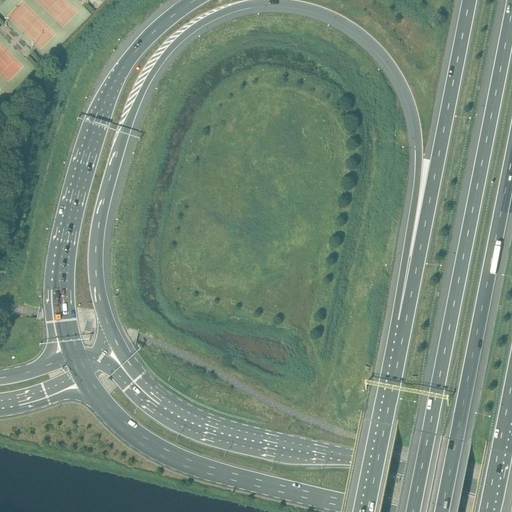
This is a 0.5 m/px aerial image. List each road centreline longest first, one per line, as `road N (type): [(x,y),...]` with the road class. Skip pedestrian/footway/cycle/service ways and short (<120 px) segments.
road 1 (motorway): [(117,346),(97,289),(96,237),(135,106),(156,65),(190,29),(256,3),(333,16),(368,38),(401,81),(418,158),(405,320)]
road 2 (motorway): [(511,8),(411,511)]
road 3 (trunk): [(511,497),(214,423),(167,401),(117,346)]
road 4 (motorway): [(197,0),(137,46),(104,105),(63,268),(74,354)]
road 5 (motorway): [(440,511),(511,155)]
road 6 (trunk): [(84,377),(123,426),(165,454),(371,511)]
road 7 (motorway): [(469,0),(405,320)]
road 8 (motorway): [(405,320),(367,511)]
road 9 (motorway): [(486,511),(511,382)]
